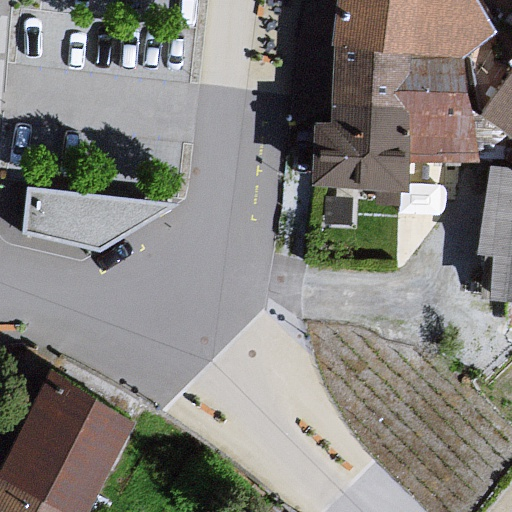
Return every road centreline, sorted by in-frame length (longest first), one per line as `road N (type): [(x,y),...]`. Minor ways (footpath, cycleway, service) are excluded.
road 1 (residential): [(204,370),(244,0)]
road 2 (residential): [(0,270),(204,370)]
road 3 (residential): [(204,370),(352,511)]
